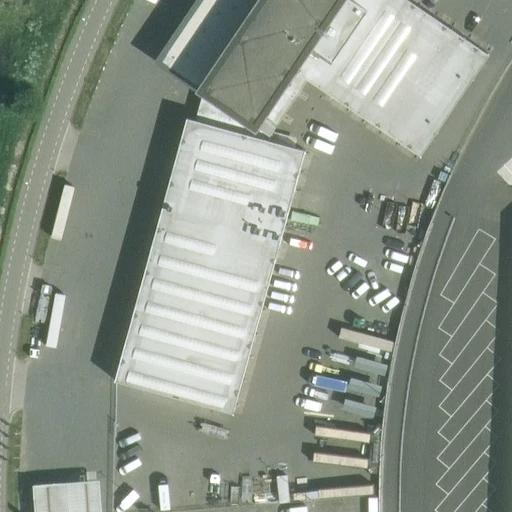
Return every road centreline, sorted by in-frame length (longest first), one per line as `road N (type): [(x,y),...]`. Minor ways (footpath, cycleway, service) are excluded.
road 1 (unknown): [(389,511),(409,294),(429,232),(511,74)]
road 2 (unclassified): [(0,369),(26,222),(75,68),(106,0)]
road 3 (unknown): [(489,0),(500,29),(480,87),(429,152),(398,170),(354,173)]
